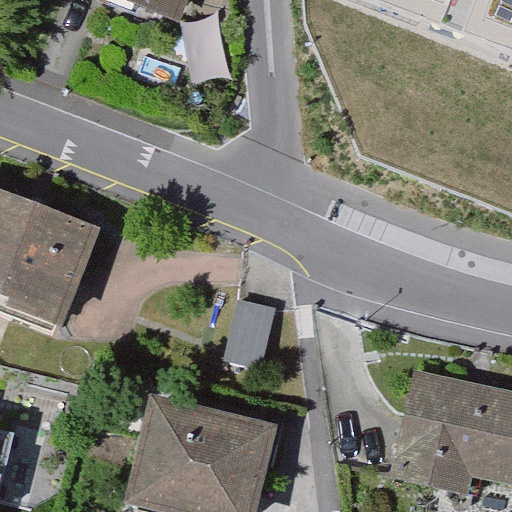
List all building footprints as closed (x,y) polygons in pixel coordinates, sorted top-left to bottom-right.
[(183,0),(133,0),(177,16),(183,0)] [(511,0),(374,0),(511,49),(511,0)] [(92,237),(0,202),(0,287),(64,311),(92,237)] [(280,310),(237,301),(222,366),(265,375),(280,310)] [(511,398),(426,379),(397,509),(412,511),(483,511),(487,499),(511,505),(511,398)] [(252,511),(272,432),(156,404),(133,499),(188,511),(252,511)] [(0,479),(11,434),(0,431),(0,479)]
